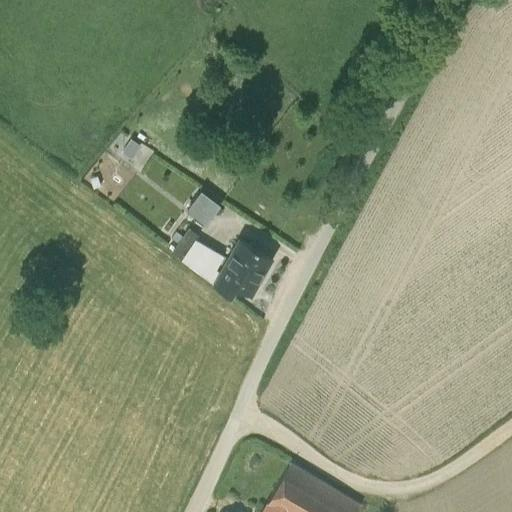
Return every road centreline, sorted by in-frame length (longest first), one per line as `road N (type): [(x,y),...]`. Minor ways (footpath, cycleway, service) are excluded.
road 1 (unclassified): [(238,421),(320,246),(455,0)]
road 2 (unclassified): [(238,421),(365,493),(391,499),(417,492),(511,425)]
